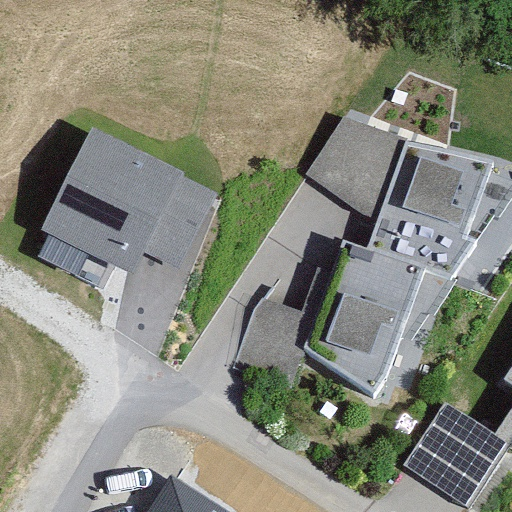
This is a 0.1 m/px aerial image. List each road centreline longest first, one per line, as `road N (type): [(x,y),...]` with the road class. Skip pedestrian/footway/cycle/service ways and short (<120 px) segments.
road 1 (residential): [(63,511),(116,409),(166,400),(352,511)]
road 2 (unknown): [(0,281),(166,400),(204,254)]
